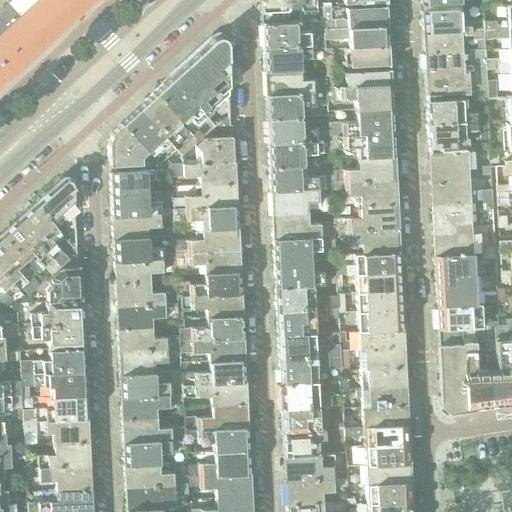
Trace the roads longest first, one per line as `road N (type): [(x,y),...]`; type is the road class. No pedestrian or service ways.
road 1 (residential): [(231,0),(243,23),(269,511)]
road 2 (residential): [(424,435),(404,0)]
road 3 (residential): [(110,511),(91,149),(62,120)]
road 4 (secondary): [(62,120),(194,0)]
road 5 (secondary): [(158,0),(44,104)]
